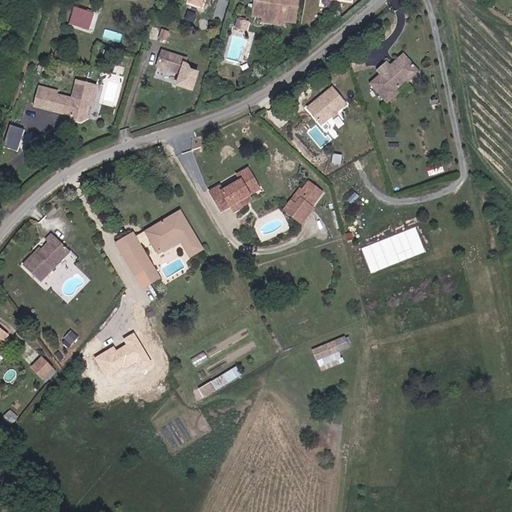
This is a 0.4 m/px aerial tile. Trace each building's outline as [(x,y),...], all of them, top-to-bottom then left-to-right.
[(295,23),(298,0),(255,0),(253,16),(263,18),(262,22),(284,25),(284,21),(295,23)] [(88,30),(93,14),(75,8),(70,24),(88,30)] [(239,16),(235,26),(247,30),(250,20),(239,16)] [(166,41),(169,32),(162,30),(159,39),(166,41)] [(69,64),(71,55),(56,51),(54,61),(69,64)] [(188,66),(187,65),(186,64),(185,64),(186,59),(162,51),(157,66),(182,74),(178,85),(193,90),(198,73),(189,70),(189,69),(188,67),(188,66)] [(407,84),(420,72),(403,53),(390,65),(387,61),(376,71),(379,75),(369,84),(387,105),(400,93),(397,90),(406,82),(407,84)] [(90,105),(95,87),(77,82),(72,99),(56,95),(57,92),(40,87),(35,106),(62,112),(62,111),(69,113),(73,120),(80,122),(87,118),(85,114),(87,105),(90,105)] [(336,113),(345,105),(332,88),(308,108),(321,125),(336,113)] [(4,145),(18,150),(25,129),(11,124),(4,145)] [(252,202),(248,196),(259,189),(248,170),(238,176),(239,178),(241,181),(223,192),(221,189),(220,187),(210,192),(221,211),(230,206),(234,212),(252,202)] [(223,192),(241,181),(239,178),(221,189),(223,192)] [(313,209),(311,207),(321,193),(308,183),(302,191),(304,193),(295,205),(291,202),(284,210),(302,223),(313,209)] [(295,205),(304,193),(302,191),(300,190),(291,202),(295,205)] [(159,278),(138,243),(149,237),(159,253),(180,241),(190,257),(202,250),(180,212),(136,238),(133,234),(117,244),(143,288),(159,278)] [(355,241),(353,232),(345,234),(347,243),(355,241)] [(40,282),(70,252),(52,234),(46,241),(48,243),(41,250),(37,254),(36,253),(24,266),(40,282)] [(317,361),(351,348),(347,337),(312,350),(317,361)] [(43,379),(53,369),(42,358),(32,369),(43,379)] [(204,398),(230,383),(225,375),(199,390),(204,398)]
